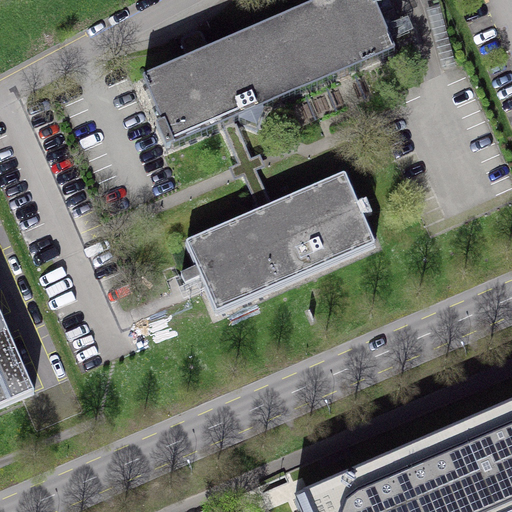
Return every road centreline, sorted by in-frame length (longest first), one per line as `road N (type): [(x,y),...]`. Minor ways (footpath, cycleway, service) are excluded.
road 1 (primary): [(1,511),(511,294)]
road 2 (residential): [(199,0),(0,103)]
